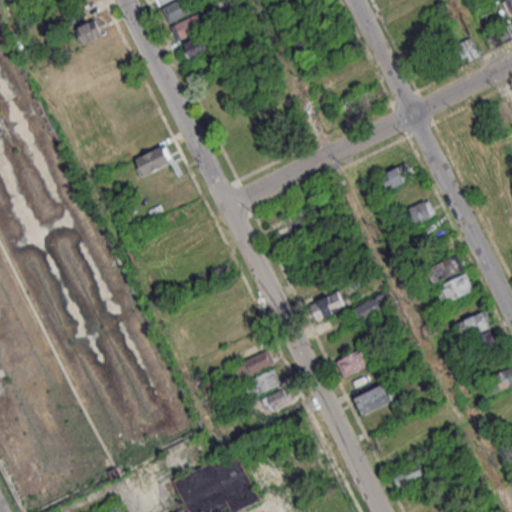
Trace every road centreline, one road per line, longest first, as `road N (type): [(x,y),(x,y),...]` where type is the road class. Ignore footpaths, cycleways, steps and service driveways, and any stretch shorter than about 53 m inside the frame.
road 1 (residential): [(378,511),(122,0)]
road 2 (residential): [(352,0),(511,319)]
road 3 (residential): [(226,207),(511,63)]
